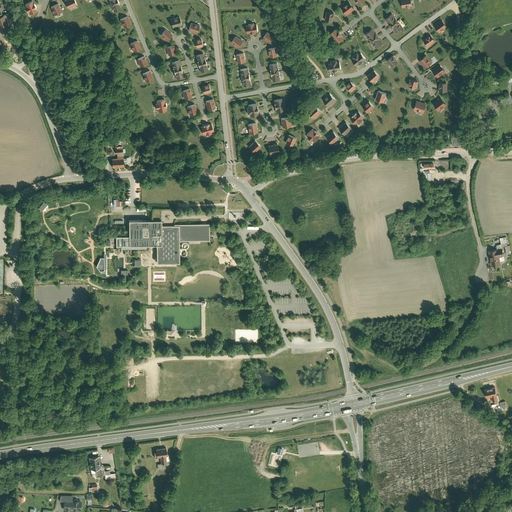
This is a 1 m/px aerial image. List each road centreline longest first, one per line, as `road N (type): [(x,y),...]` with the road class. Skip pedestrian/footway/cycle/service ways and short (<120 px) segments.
road 1 (secondary): [(353,404),(0,453)]
road 2 (residential): [(353,404),(321,297),(247,193)]
road 3 (residential): [(247,193),(280,172),(347,157),(475,153)]
road 4 (secondary): [(511,367),(353,404)]
road 5 (residential): [(71,180),(175,172),(231,180)]
road 6 (unclassified): [(0,343),(15,314),(15,227),(28,191)]
road 7 (residential): [(475,153),(467,191),(482,259),(479,287)]
road 8 (residential): [(193,81),(157,78),(126,0)]
